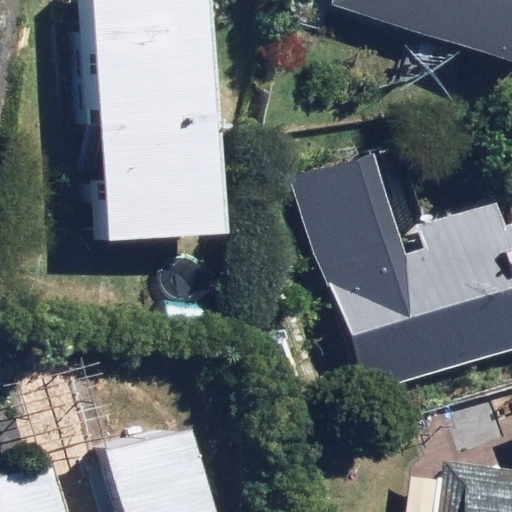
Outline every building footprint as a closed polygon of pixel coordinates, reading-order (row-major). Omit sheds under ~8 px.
[(208,0),(72,0),(83,230),(219,225),(208,0)] [(511,0),(327,0),(511,56),(511,0)] [(365,387),(511,339),(511,201),(497,206),(494,195),(401,225),(376,149),(296,175),(365,387)] [(53,456),(0,470),(0,511),(217,511),(193,420),(121,440),(99,361),(32,379),(53,456)] [(511,511),(511,426),(502,430),(511,454),(511,461),(438,457),(434,511),(511,511)]
